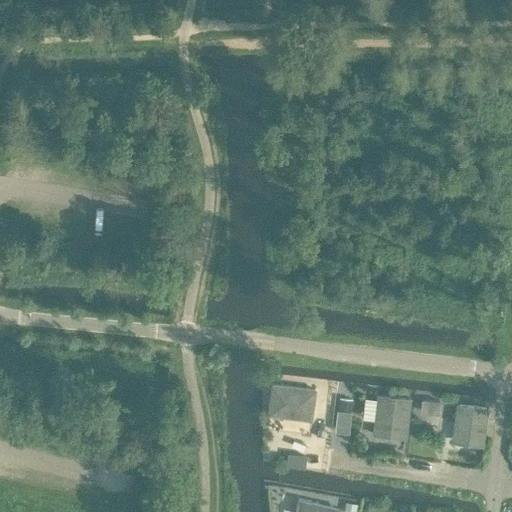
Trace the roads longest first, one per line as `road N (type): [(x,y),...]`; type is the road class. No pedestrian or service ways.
road 1 (unclassified): [(511,373),(0,314)]
road 2 (unknown): [(183,42),(511,40)]
road 3 (unknown): [(184,333),(207,411),(215,511)]
road 4 (unknown): [(499,371),(511,241)]
